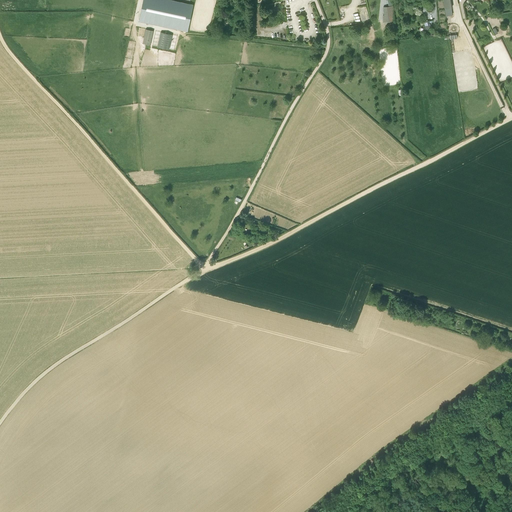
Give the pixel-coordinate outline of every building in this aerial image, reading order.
[(188,30),(194,3),(179,0),(143,0),(139,21),(188,30)] [(384,22),(394,21),(393,7),(384,8),(385,16),(383,16),(384,22)] [(427,21),(424,22),(427,37),(432,36),(431,33),(432,33),(430,25),(428,26),(427,21)] [(146,29),(143,43),(150,45),(153,30),(146,29)] [(157,47),(169,50),(172,35),(161,32),(157,47)]
